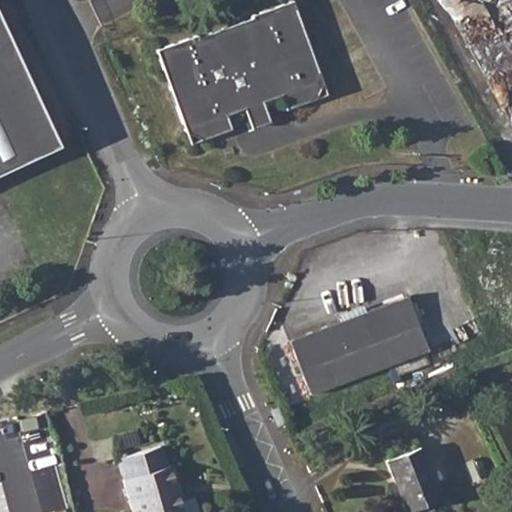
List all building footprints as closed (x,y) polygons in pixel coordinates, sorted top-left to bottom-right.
[(200,34),(157,50),(188,133),(204,140),(234,129),(228,115),(245,108),(253,129),(272,122),(264,102),(283,96),(288,110),(318,99),(325,82),(294,0),(254,14),(255,17),(201,37),(200,34)] [(511,0),(442,0),(511,123),(511,0)] [(0,171),(59,145),(0,19),(0,171)] [(410,296),(292,340),(313,394),(431,350),(410,296)] [(26,439),(0,446),(0,485),(37,475),(26,439)] [(165,464),(160,445),(116,457),(132,511),(182,511),(168,463),(165,464)] [(438,497),(417,446),(385,458),(406,509),(438,497)]
